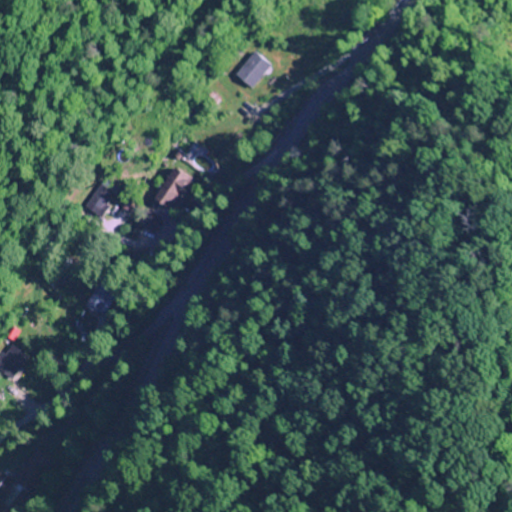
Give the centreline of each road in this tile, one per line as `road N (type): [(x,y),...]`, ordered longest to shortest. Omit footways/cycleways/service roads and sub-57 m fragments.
road 1 (tertiary): [(70,511),(279,160),(412,0)]
road 2 (residential): [(173,334),(15,449)]
road 3 (residential): [(274,168),(162,258),(144,260),(124,247)]
